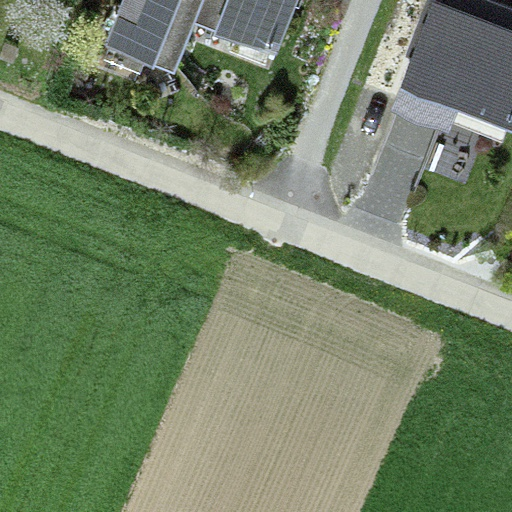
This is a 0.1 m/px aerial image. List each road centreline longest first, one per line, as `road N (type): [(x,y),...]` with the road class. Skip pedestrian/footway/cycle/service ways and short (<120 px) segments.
road 1 (residential): [(0,111),(278,220)]
road 2 (residential): [(278,220),(511,312)]
road 3 (residential): [(366,0),(278,220)]
